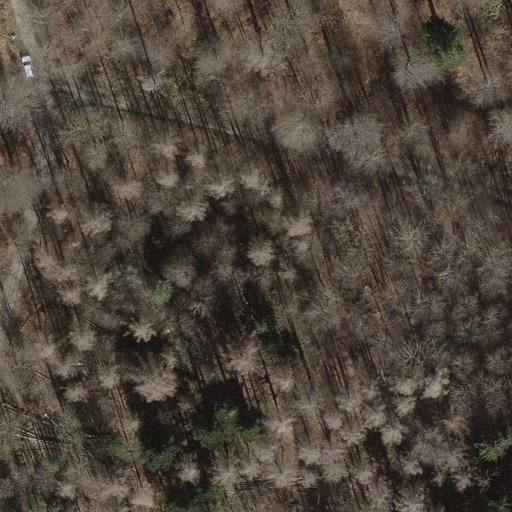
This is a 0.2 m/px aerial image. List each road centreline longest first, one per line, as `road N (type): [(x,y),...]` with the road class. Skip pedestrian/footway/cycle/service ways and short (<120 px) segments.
road 1 (track): [(43,78),(511,194)]
road 2 (track): [(0,336),(48,135),(43,78),(20,0)]
